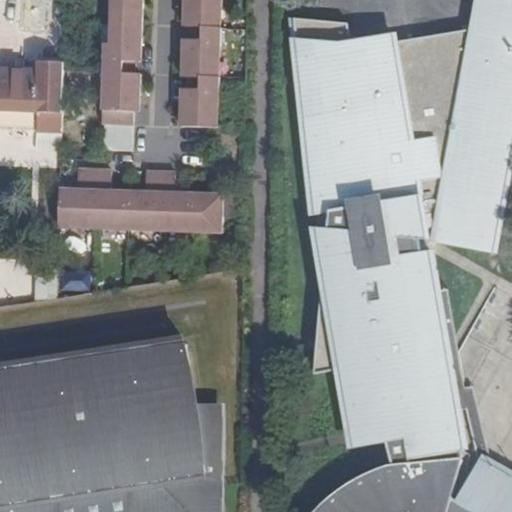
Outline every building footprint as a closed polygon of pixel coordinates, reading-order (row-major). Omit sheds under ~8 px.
[(136,0),(114,0),(113,45),(107,44),(107,75),(112,75),(112,94),(106,93),(105,125),(133,125),(136,0)] [(136,0),(133,125),(137,125),(137,112),(137,95),(143,96),(143,74),(138,74),(138,62),(139,46),(145,46),(146,0),(136,0)] [(193,0),(193,5),(188,5),(187,26),(193,27),(193,39),(192,56),(186,56),(185,77),(191,77),(191,90),(190,105),(184,105),(184,127),(215,127),(216,107),(221,107),(222,77),(217,77),(217,57),(223,57),(223,27),(218,28),(219,7),(225,7),(224,0),(193,0)] [(318,339),(316,374),(343,371),(353,429),(382,425),(383,424),(393,466),(381,471),(358,482),(337,496),(320,511),(479,511),(459,501),(453,497),(464,454),(457,412),(452,375),(440,307),(438,292),(433,251),(428,251),(426,238),(494,247),(511,147),(511,0),(482,0),(477,29),(472,31),(355,50),(350,29),(339,30),(339,24),(298,19),(316,215),(331,214),(320,325),(318,339)] [(64,132),(66,64),(42,63),(42,73),(40,114),(40,130),(64,132)] [(42,73),(0,72),(0,80),(0,112),(40,114),(42,73)] [(61,226),(98,227),(98,216),(100,168),(81,168),(81,188),(62,188),(62,207),(61,226)] [(98,227),(130,228),(131,190),(113,189),(114,169),(100,168),(98,216),(98,227)] [(131,190),(130,228),(206,230),(226,230),(226,193),(178,191),(178,171),(149,170),(149,190),(131,190)] [(28,258),(0,257),(0,303),(27,305),(28,258)] [(478,464),(467,484),(459,501),(479,511),(511,511),(511,477),(493,467),(483,423),(475,385),(465,387),(458,342),(449,290),(438,292),(440,307),(452,375),(457,412),(466,410),(479,460),(478,464)] [(198,421),(191,357),(0,375),(0,511),(218,511),(215,498),(219,498),(219,448),(219,417),(198,421)]
